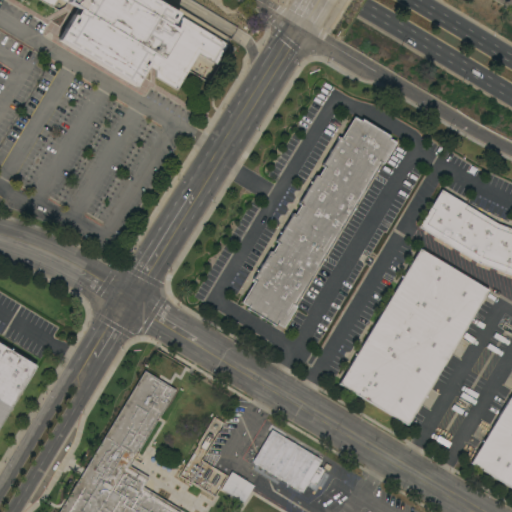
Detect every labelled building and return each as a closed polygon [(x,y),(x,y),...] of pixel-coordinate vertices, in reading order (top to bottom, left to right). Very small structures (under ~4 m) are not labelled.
[(146,65),(134,85),(59,39),(58,40),(57,40),(72,14),(74,15),(78,9),(63,0),(56,0),(52,7),(40,0),(165,0),(228,38),(225,43),(227,45),(215,64),(198,54),(176,90),(155,77),(155,70),(146,65)] [(293,305),(296,306),(283,328),(276,324),(274,326),(246,309),(247,306),(240,302),(253,281),(251,279),(269,251),(271,252),(277,243),(274,241),(292,213),(294,214),(300,205),(297,203),(315,175),(317,176),(323,167),(320,166),(338,137),(340,138),(353,116),(360,121),(361,119),(389,136),(388,138),(395,142),(382,164),(380,162),(293,305)] [(418,227),(440,189),(496,223),(511,228),(511,275),(478,263),(418,227)] [(406,425),(337,384),(418,249),(486,290),(406,425)] [(0,345),(35,367),(0,424),(0,345)] [(58,511),(143,371),(174,390),(129,466),(148,477),(142,487),(183,511),(58,511)] [(511,489),(469,463),(511,390),(511,489)] [(251,461),(271,429),(322,461),(302,492),(251,461)] [(225,472),(193,459),(183,483),(215,496),(225,472)] [(229,470),(228,471),(228,472),(227,474),(226,473),(225,476),(210,466),(214,460),(229,470)] [(253,486),(243,503),(220,489),(230,472),(253,486)]
